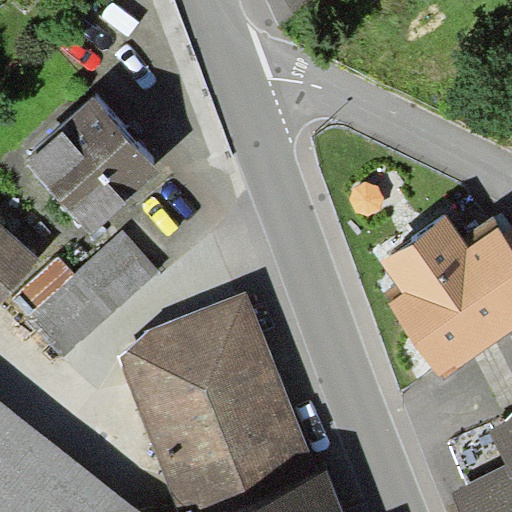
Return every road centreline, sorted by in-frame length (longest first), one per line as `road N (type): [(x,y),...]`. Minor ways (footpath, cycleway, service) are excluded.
road 1 (tertiary): [(401,511),(228,50)]
road 2 (residential): [(228,50),(511,192)]
